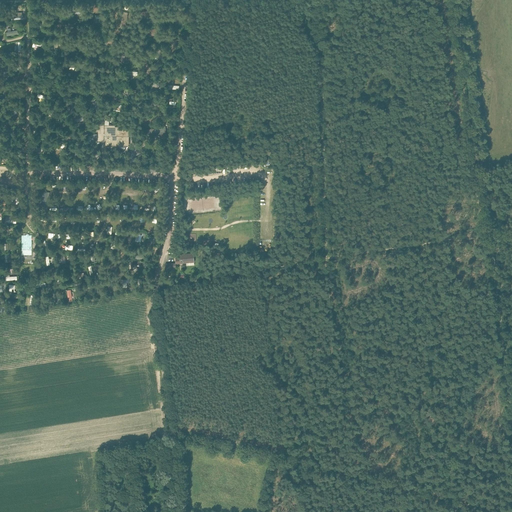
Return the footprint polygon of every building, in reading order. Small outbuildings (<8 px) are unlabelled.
[(14,14),(14,16),(17,16),(17,20),(23,20),(23,16),(22,16),(22,12),(14,13),(14,14)] [(153,53),(156,58),(162,55),(159,50),(153,53)] [(118,83),(119,78),(110,75),(108,80),(118,83)] [(53,113),(50,113),(50,118),(58,118),(58,108),(53,108),(53,113)] [(105,125),(104,145),(126,146),(126,137),(129,137),(129,127),(115,127),(115,125),(105,125),(105,117),(101,117),(101,125),(105,125)] [(145,130),(146,138),(147,138),(147,137),(152,136),(152,137),(161,136),(161,132),(165,132),(165,126),(160,127),(160,128),(145,130)] [(40,194),(39,210),(47,210),(47,194),(40,194)] [(180,258),(175,258),(176,261),(180,261),(180,263),(194,262),(193,253),(190,254),(190,250),(183,250),(184,254),(180,254),(180,258)]
